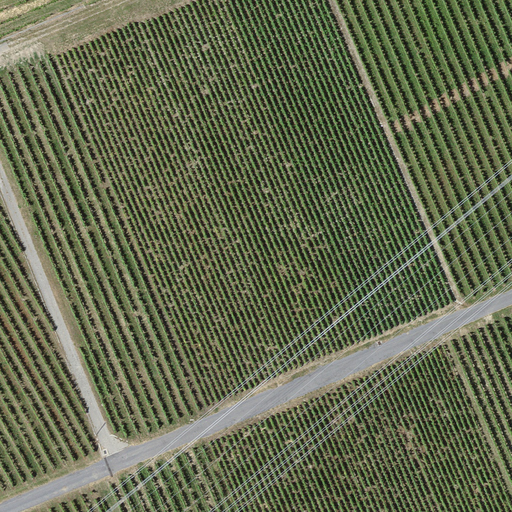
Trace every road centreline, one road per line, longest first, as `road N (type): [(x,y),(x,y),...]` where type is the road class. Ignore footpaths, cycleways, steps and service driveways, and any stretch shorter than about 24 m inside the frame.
road 1 (track): [(511,298),(0,511)]
road 2 (unknown): [(124,460),(0,165)]
